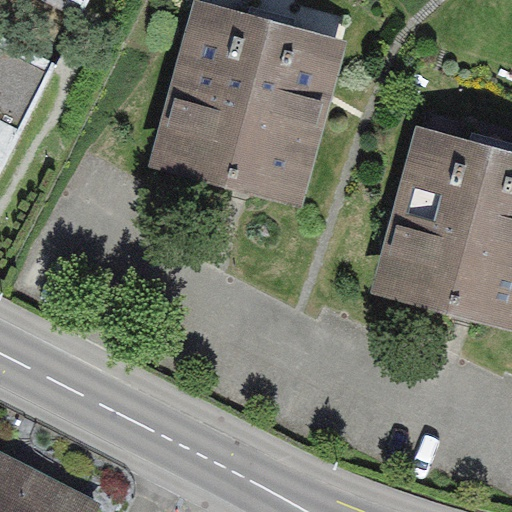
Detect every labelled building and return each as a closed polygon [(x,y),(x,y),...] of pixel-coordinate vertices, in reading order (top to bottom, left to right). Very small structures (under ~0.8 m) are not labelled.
[(44,0),(89,22),(100,0),(44,0)] [(309,210),(353,39),(200,0),(187,0),(144,169),(309,210)] [(0,160),(41,78),(0,57),(0,160)] [(511,337),(511,165),(414,137),(368,296),(511,337)] [(98,511),(100,509),(0,456),(0,511),(98,511)]
